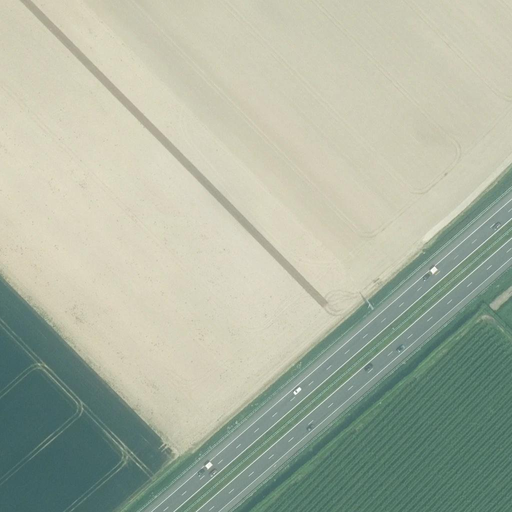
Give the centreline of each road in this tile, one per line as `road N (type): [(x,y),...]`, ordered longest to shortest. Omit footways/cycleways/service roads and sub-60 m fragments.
road 1 (motorway): [(511,208),(162,511)]
road 2 (motorway): [(207,511),(511,247)]
road 3 (unclassified): [(422,240),(511,156)]
